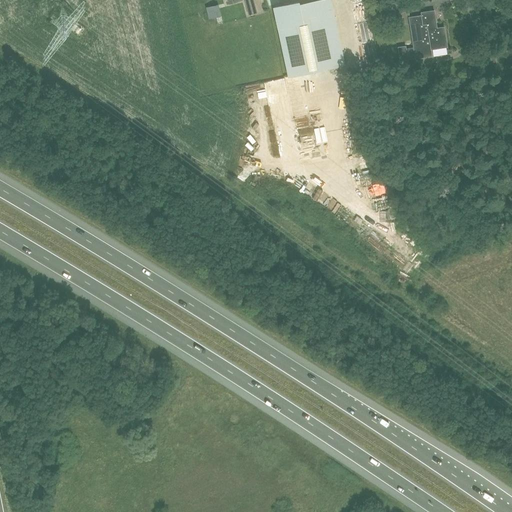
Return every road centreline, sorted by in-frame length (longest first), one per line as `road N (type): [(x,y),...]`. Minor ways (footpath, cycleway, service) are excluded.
road 1 (motorway): [(506,511),(0,190)]
road 2 (motorway): [(0,232),(440,511)]
